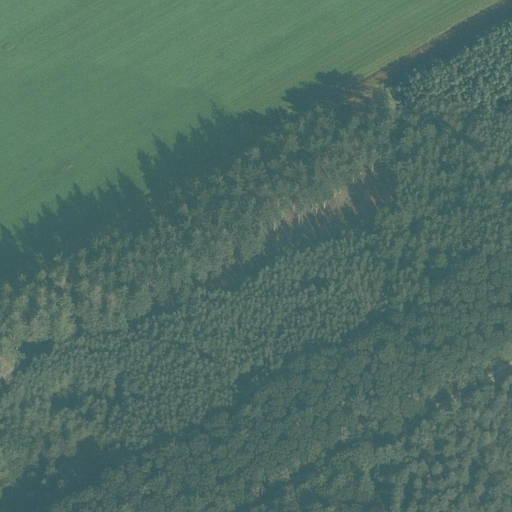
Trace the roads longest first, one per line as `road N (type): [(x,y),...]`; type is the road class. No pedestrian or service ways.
road 1 (track): [(511,1),(0,293)]
road 2 (track): [(264,511),(511,370)]
